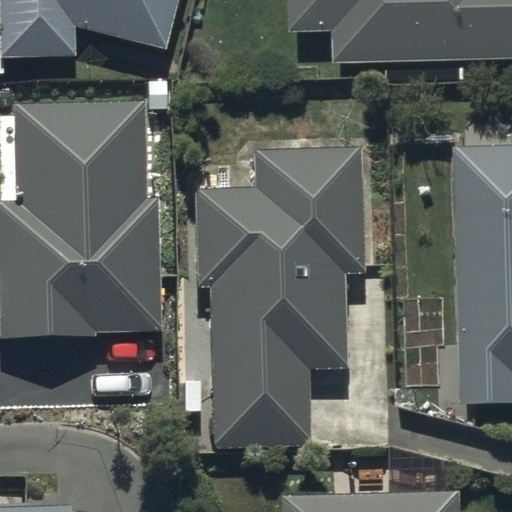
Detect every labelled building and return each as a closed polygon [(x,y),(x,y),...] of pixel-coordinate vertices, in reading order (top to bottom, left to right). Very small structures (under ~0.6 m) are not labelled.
[(0,0),(0,68),(68,70),(68,37),(158,62),(174,0),(0,0)] [(511,0),(290,0),(291,40),(335,40),(336,73),(511,71),(511,0)] [(139,116),(12,119),(14,215),(0,214),(0,347),(153,344),(150,210),(141,210),(139,116)] [(511,153),(453,156),(462,413),(511,411),(511,153)] [(247,198),(192,199),(194,297),(206,297),(209,460),(309,458),(307,380),(343,379),(341,284),(363,284),(360,160),(246,162),(247,198)] [(452,511),(452,502),(278,508),(277,511),(452,511)]
